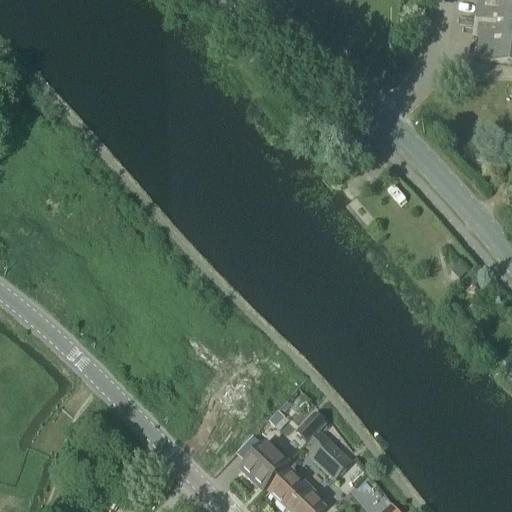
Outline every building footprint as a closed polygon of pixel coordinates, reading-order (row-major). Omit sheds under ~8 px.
[(511,0),(478,0),(473,40),(479,41),(476,62),(511,66),(511,0)] [(304,135),(314,124),(306,117),(297,128),(304,135)] [(458,267),(450,275),(458,283),(466,275),(458,267)] [(476,272),(468,280),(475,287),(483,279),(476,272)] [(278,415),(269,425),(274,431),(284,420),(278,415)] [(308,448),(326,429),(314,418),(296,437),(308,448)] [(334,484),(351,467),(321,437),(307,451),(315,459),(312,462),(334,484)] [(262,496),(289,467),(266,445),(239,474),(262,496)] [(269,496),(285,511),(323,511),(313,502),(316,498),(291,474),(269,496)]
